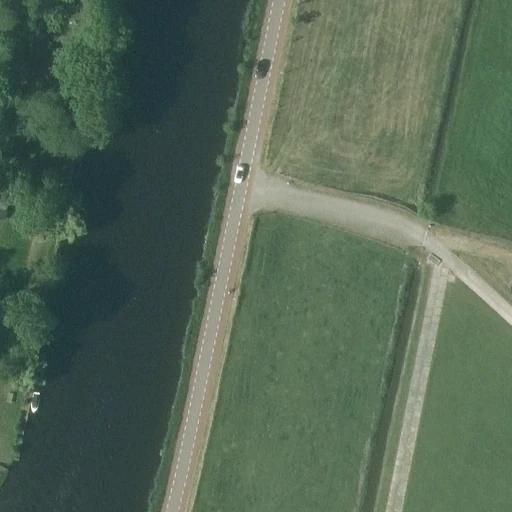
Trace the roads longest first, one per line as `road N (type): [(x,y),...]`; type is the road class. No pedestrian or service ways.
road 1 (tertiary): [(173,511),(278,0)]
road 2 (track): [(423,237),(445,257),(392,511)]
